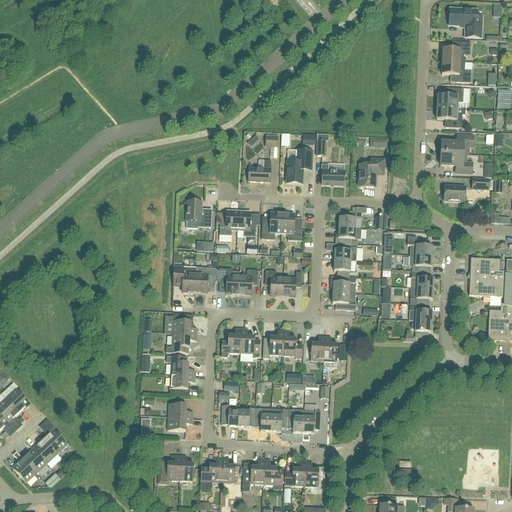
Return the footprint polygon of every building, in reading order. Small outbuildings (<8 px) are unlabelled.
[(481,41),(482,18),(477,18),(477,13),(450,12),(449,28),(465,29),(465,40),(481,41)] [(452,52),(443,52),(442,64),(465,65),(465,58),(470,58),(470,45),(452,44),(452,52)] [(471,73),(465,72),(465,65),(442,64),(441,77),(450,77),(450,85),(470,86),(471,73)] [(437,110),(457,111),(457,105),(463,105),(463,91),(451,91),(451,99),(437,98),(437,110)] [(492,91),(487,94),(491,100),(496,96),(492,91)] [(465,111),(457,111),(437,110),(436,122),(450,123),(449,130),(461,131),(462,118),(465,118),(465,111)] [(277,150),(278,138),(265,137),(264,149),(277,150)] [(441,144),(441,156),(462,157),(467,158),(468,150),(473,150),(473,139),(457,138),(457,145),(441,144)] [(325,159),(326,144),(316,143),(316,159),(325,159)] [(297,153),(288,152),(287,164),(291,164),(296,164),(297,158),(297,153)] [(311,169),(312,154),(297,153),(297,158),(296,164),(291,164),(287,164),(286,186),(302,187),(303,169),(311,169)] [(441,156),(440,168),(456,169),(456,176),(472,177),(472,166),(467,165),(467,158),(462,157),(441,156)] [(383,177),(384,162),(371,162),(370,168),(360,167),(359,189),(375,190),(375,177),(383,177)] [(270,185),(271,163),(264,163),(263,171),(248,170),(248,184),(270,185)] [(344,189),(344,174),(328,173),(328,167),(321,167),(321,173),(322,173),(322,188),(344,189)] [(488,192),(489,182),(473,182),(472,192),(488,192)] [(501,196),(502,184),(494,184),(493,195),(501,196)] [(465,205),(465,189),(444,188),(444,204),(465,205)] [(210,213),(201,213),(201,204),(188,204),(186,231),(198,232),(198,230),(211,230),(212,212),(210,212),(210,213)] [(237,233),(238,214),(226,213),(226,226),(220,226),(219,238),(231,238),(231,233),(237,233)] [(238,214),(237,233),(243,233),(243,239),(255,239),(256,227),(250,227),(250,214),(238,214)] [(339,231),(355,231),(355,221),(359,222),(360,220),(361,220),(361,216),(340,214),(339,220),(339,231)] [(281,236),(282,216),(270,215),(270,226),(262,226),(261,242),(275,243),(275,236),(281,236)] [(282,216),(281,236),(288,237),(288,243),(301,244),(302,228),(294,227),(294,216),(282,216)] [(382,232),(383,220),(375,219),(374,232),(382,232)] [(361,232),(355,231),(339,231),(338,241),(338,247),(351,248),(356,248),(356,242),(361,242),(361,232)] [(381,238),(381,255),(390,255),(390,238),(381,238)] [(409,258),(415,259),(431,259),(432,249),(428,249),(429,243),(416,242),(417,240),(407,239),(407,248),(410,248),(409,258)] [(351,248),(338,247),(335,247),(335,253),(334,263),(350,264),(355,264),(356,248),(351,248)] [(431,259),(415,259),(409,258),(409,269),(411,269),(411,275),(430,276),(431,270),(431,259)] [(511,262),(506,262),(506,274),(499,273),(500,262),(470,261),(469,298),(483,299),(483,301),(490,301),(490,299),(494,299),(494,301),(501,302),(501,300),(504,300),(503,306),(500,306),(500,313),(489,313),(489,314),(487,342),(511,343),(511,262)] [(350,274),(350,264),(334,263),(334,274),(337,274),(337,279),(349,280),(349,274),(350,274)] [(194,295),(196,270),(173,269),(173,284),(182,285),(182,295),(194,295)] [(196,270),(194,295),(207,296),(208,283),(213,283),(214,271),(196,270)] [(238,297),(239,279),(232,279),(232,274),(232,272),(221,271),(221,284),(226,284),(226,297),(238,297)] [(239,279),(238,297),(251,298),(251,285),(257,286),(258,273),(247,273),(246,280),(239,279)] [(282,299),(283,281),(276,281),(276,274),(265,273),(265,286),(270,286),(270,299),(282,299)] [(283,281),(282,299),(295,300),(295,287),(301,288),(302,275),(296,275),(295,282),(283,281)] [(430,281),(430,276),(411,275),(410,291),(433,292),(433,281),(430,281)] [(349,280),(337,279),(331,279),(330,291),(333,291),(333,296),(355,297),(355,280),(349,280)] [(432,303),(433,292),(410,291),(410,307),(416,307),(429,308),(429,302),(432,303)] [(354,307),(355,297),(333,296),(332,306),(335,306),(335,312),(356,313),(356,307),(354,307)] [(409,314),(409,323),(415,324),(431,324),(432,314),(428,314),(429,308),(416,307),(416,313),(416,314),(409,314)] [(172,337),(197,338),(197,331),(194,331),(195,329),(190,329),(191,324),(188,324),(188,318),(193,318),(173,317),(173,323),(172,337)] [(431,335),(431,324),(415,324),(415,325),(413,325),(411,326),(411,328),(411,330),(411,332),(413,333),(415,333),(415,334),(415,340),(427,341),(427,335),(431,335)] [(240,356),(241,332),(235,331),(235,338),(228,338),(228,344),(222,344),(221,360),(227,360),(228,356),(240,356)] [(241,332),(240,356),(253,357),(253,361),(259,360),(260,343),(254,343),(254,339),(247,339),(248,332),(241,332)] [(282,358),(283,333),(277,333),(277,340),(270,340),(270,342),(264,341),(263,361),(269,362),(269,358),(282,358)] [(283,333),(282,358),(295,359),(295,361),(301,361),(302,347),(296,347),(296,341),(289,341),(289,334),(283,333)] [(196,344),(197,338),(172,337),(171,349),(166,349),(166,355),(188,357),(188,351),(189,351),(190,344),(196,344)] [(323,364),(325,339),(318,339),(318,346),(311,346),(310,364),(323,364)] [(325,339),(323,364),(337,365),(338,347),(331,347),(331,340),(325,339)] [(347,364),(348,347),(340,347),(339,363),(347,364)] [(170,378),(195,379),(195,373),(188,373),(188,366),(186,366),(186,360),(166,359),(166,365),(171,366),(170,378)] [(194,386),(195,379),(170,378),(169,391),(170,391),(169,398),(187,399),(187,392),(188,385),(194,386)] [(237,394),(238,385),(224,384),(223,393),(237,394)] [(328,402),(329,390),(321,389),(320,401),(328,402)] [(5,401),(19,416),(25,410),(26,411),(30,407),(16,391),(5,401)] [(13,421),(19,416),(5,401),(0,405),(0,415),(9,426),(14,422),(13,421)] [(168,420),(193,421),(193,415),(186,415),(186,408),(169,407),(168,420)] [(238,430),(239,413),(239,409),(222,408),(221,427),(228,428),(227,429),(238,430)] [(254,430),(255,411),(249,411),(249,414),(239,413),(238,430),(249,430),(254,430)] [(270,434),(271,412),(255,411),(254,430),(260,430),(260,434),(270,434)] [(287,432),(288,412),(282,412),(271,412),(270,434),(281,435),(281,431),(287,432)] [(303,436),(304,413),(288,412),(287,432),(292,432),(292,435),(303,436)] [(304,413),(303,436),(313,436),(314,433),(319,433),(320,414),(304,413)] [(5,430),(9,426),(0,415),(0,433),(4,429),(5,430)] [(192,427),(193,421),(168,420),(167,433),(185,434),(186,427),(192,427)] [(44,442),(57,457),(68,447),(53,432),(49,436),(49,437),(44,442)] [(47,467),(57,457),(44,442),(38,448),(37,447),(32,451),(47,467)] [(36,476),(47,467),(32,451),(28,455),(29,456),(23,462),(36,476)] [(159,467),(158,481),(166,481),(166,483),(167,483),(179,484),(181,459),(174,459),(174,465),(167,465),(167,467),(159,467)] [(181,459),(179,484),(193,484),(193,466),(187,466),(187,459),(181,459)] [(212,490),(212,485),(221,486),(222,461),(216,460),(216,464),(209,464),(209,466),(201,466),(200,493),(203,495),(205,496),(206,496),(208,495),(210,494),(211,492),(212,490)] [(71,461),(65,466),(70,471),(76,467),(75,466),(71,461)] [(222,461),(221,486),(234,486),(235,468),(228,468),(229,461),(222,461)] [(26,486),(36,476),(23,462),(17,467),(16,466),(11,470),(26,486)] [(263,488),(264,463),(258,462),(257,469),(251,469),(251,466),(243,466),(242,493),(249,493),(250,487),(263,488)] [(264,463),(263,488),(273,488),(273,492),(274,493),(281,493),(282,492),(283,472),(277,471),(277,470),(270,470),(270,463),(264,463)] [(305,490),(306,465),(300,464),(299,471),(292,471),(292,474),(285,474),(284,489),(305,490)] [(306,465),(305,490),(318,490),(318,480),(325,481),(326,470),(319,470),(319,472),(312,472),(312,465),(306,465)] [(380,506),(379,511),(403,511),(404,509),(397,509),(397,507),(396,507),(396,501),(381,500),(381,506),(380,506)] [(473,511),(474,511),(457,510),(457,501),(444,501),(444,507),(448,508),(447,511),(473,511)]
